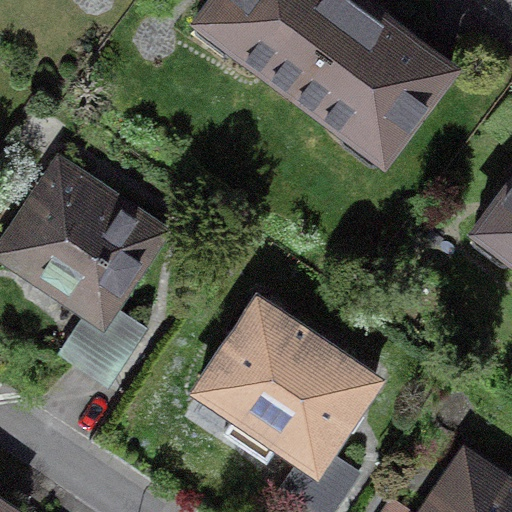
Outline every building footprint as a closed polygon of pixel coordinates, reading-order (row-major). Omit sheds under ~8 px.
[(211,0),(200,14),(382,151),(451,61),(414,34),(412,36),(371,5),(373,3),(369,0),(211,0)] [(60,161),(2,249),(105,317),(77,359),(92,369),(107,378),(143,324),(110,302),(135,265),(160,227),(60,161)] [(511,178),(478,223),(511,248),(511,178)] [(305,511),(327,511),(357,468),(326,447),(351,410),(376,373),(258,293),(198,383),(237,409),(224,428),(266,457),(280,438),(318,463),(291,503),(305,511)] [(413,511),(392,498),(381,511),(511,511),(511,480),(466,450),(444,484),(424,511),(413,511)] [(0,511),(6,511),(10,507),(0,500),(0,511)]
